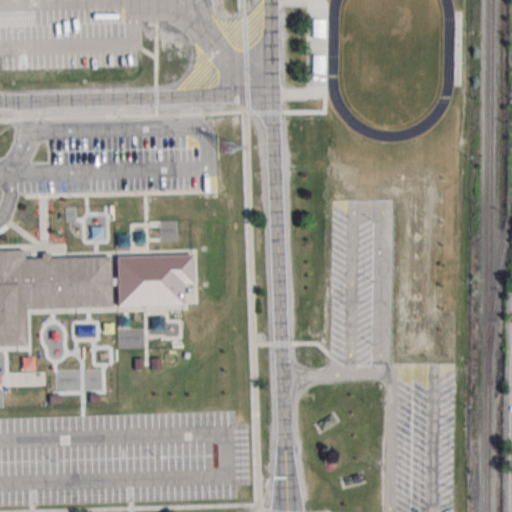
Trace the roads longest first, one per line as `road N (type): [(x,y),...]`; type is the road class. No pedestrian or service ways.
road 1 (residential): [(288,511),(270,0)]
road 2 (residential): [(272,95),(0,101)]
